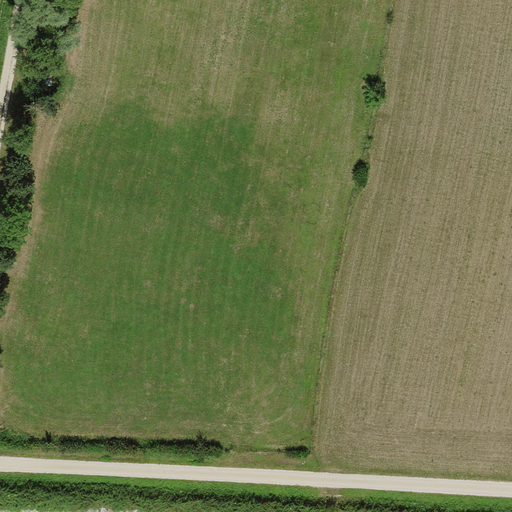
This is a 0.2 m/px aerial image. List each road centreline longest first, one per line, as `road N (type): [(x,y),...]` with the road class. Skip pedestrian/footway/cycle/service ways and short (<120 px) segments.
road 1 (track): [(0,467),(511,488)]
road 2 (track): [(17,0),(0,122)]
